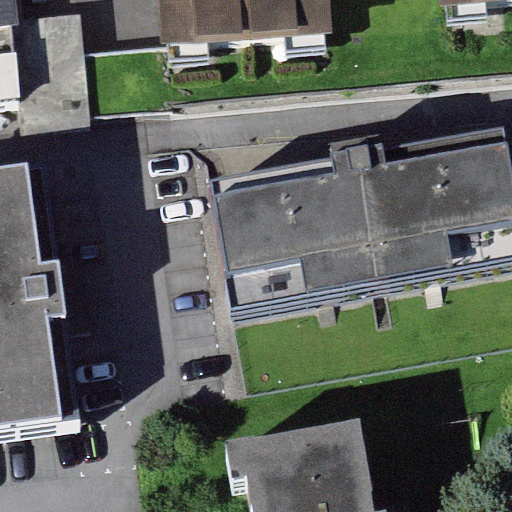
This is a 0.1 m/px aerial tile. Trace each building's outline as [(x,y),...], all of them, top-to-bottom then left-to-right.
[(25,0),(0,0),(0,102),(85,92),(76,13),(28,19),(25,0)] [(349,0),(185,0),(192,65),(354,50),(349,0)] [(511,0),(462,0),(465,31),(511,27),(511,0)] [(511,165),(238,213),(261,345),(511,302),(511,165)] [(44,180),(0,185),(0,463),(76,454),(44,180)] [(404,511),(393,446),(252,470),(259,511),(404,511)]
